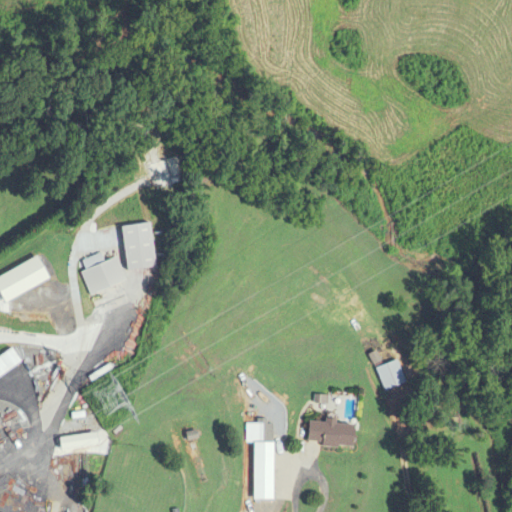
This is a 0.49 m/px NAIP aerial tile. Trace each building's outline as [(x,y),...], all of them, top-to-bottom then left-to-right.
[(149,223),(121,227),(127,271),(156,267),(149,223)] [(81,271),(88,294),(125,284),(118,258),(92,265),(91,259),(84,261),(87,270),(81,271)] [(20,361),(12,350),(0,358),(0,366),(4,372),(20,361)] [(375,369),(385,391),(405,382),(396,360),(375,369)] [(354,448),(355,424),(309,422),(308,446),(354,448)] [(253,443),(253,502),(274,502),(274,443),(253,443)]
